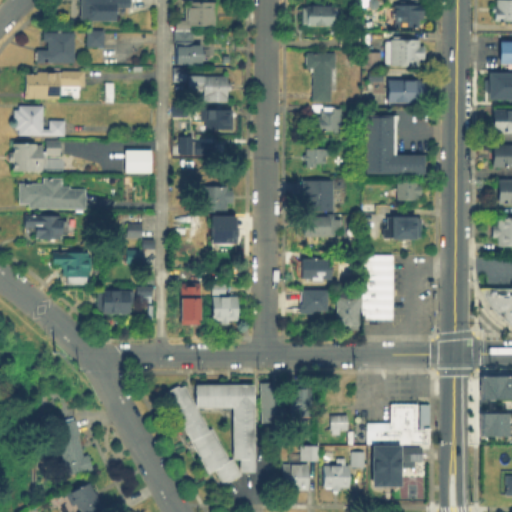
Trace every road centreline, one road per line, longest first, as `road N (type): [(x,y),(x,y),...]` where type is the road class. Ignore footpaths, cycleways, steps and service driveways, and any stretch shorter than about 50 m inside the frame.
road 1 (residential): [(21,0),(0,21),(41,309),(93,363)]
road 2 (residential): [(454,353),(121,355),(93,363)]
road 3 (residential): [(264,354),(266,0)]
road 4 (secondary): [(454,353),(456,0)]
road 5 (residential): [(93,363),(175,511)]
